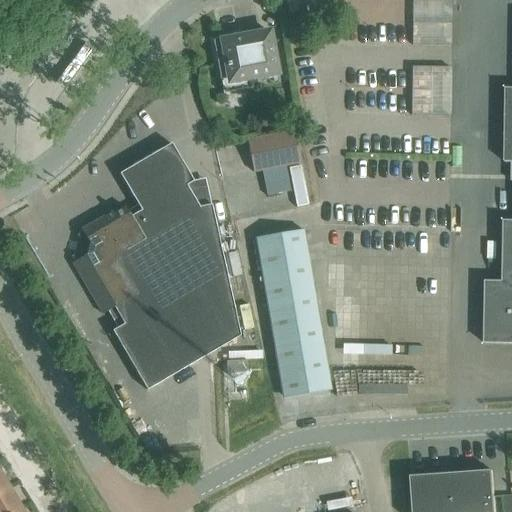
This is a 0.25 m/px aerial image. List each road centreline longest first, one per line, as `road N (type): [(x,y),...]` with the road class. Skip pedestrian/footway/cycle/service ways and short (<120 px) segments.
road 1 (unknown): [(485,0),(459,377)]
road 2 (unclassified): [(0,193),(73,138),(137,47),(188,0)]
road 3 (tertiary): [(125,511),(0,298)]
road 4 (unclassified): [(151,511),(281,441),(361,430)]
road 5 (unclassified): [(361,430),(511,420)]
